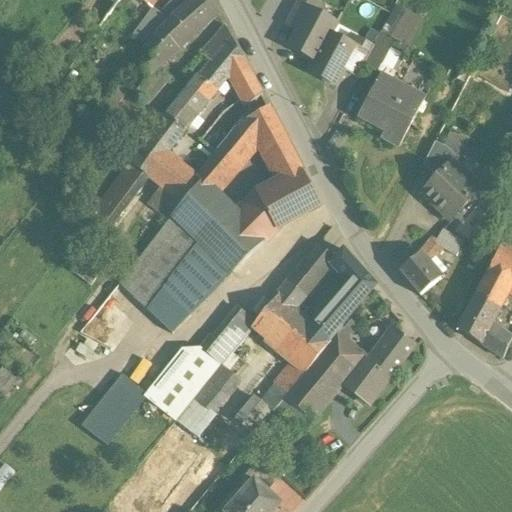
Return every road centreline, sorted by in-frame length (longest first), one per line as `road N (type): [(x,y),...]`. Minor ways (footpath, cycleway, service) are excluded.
road 1 (residential): [(449,346),(375,267),(233,0)]
road 2 (residential): [(449,346),(447,380),(333,511)]
road 3 (track): [(136,357),(70,375),(41,396),(0,451)]
